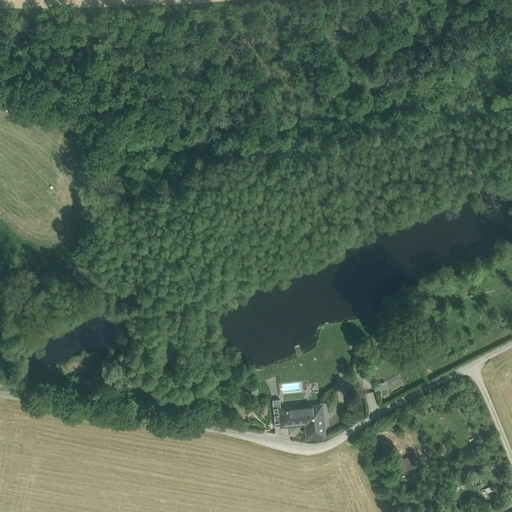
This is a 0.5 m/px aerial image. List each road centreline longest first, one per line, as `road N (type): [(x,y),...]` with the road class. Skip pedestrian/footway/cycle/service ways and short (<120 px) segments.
road 1 (unclassified): [(511,346),(328,444),(0,393)]
road 2 (track): [(230,0),(171,8),(158,133)]
